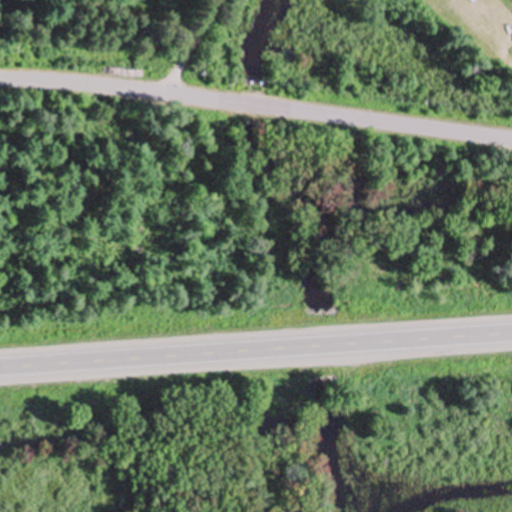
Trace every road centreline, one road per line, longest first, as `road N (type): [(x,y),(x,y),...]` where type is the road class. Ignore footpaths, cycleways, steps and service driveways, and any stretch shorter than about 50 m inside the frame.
road 1 (residential): [(0,82),(511,141)]
road 2 (primary): [(511,334),(0,368)]
